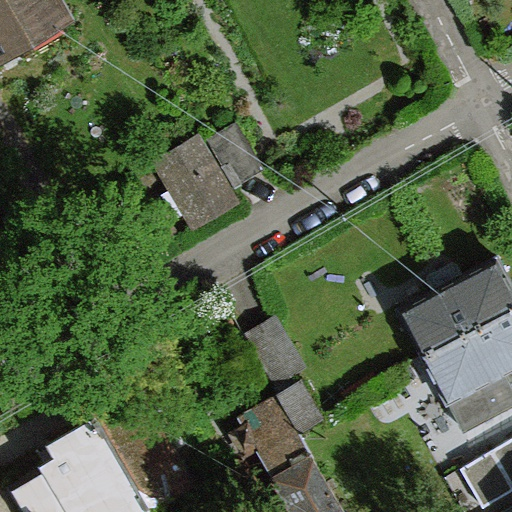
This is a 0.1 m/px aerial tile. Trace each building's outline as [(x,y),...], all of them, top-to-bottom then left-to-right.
[(0,0),(0,60),(31,43),(25,32),(60,11),(53,0),(0,0)] [(265,168),(238,123),(209,140),(236,185),(265,168)] [(239,207),(198,138),(152,166),(193,235),(239,207)] [(397,202),(329,242),(347,274),(416,234),(397,202)] [(402,306),(425,354),(511,308),(511,284),(498,256),(402,306)] [(511,308),(425,354),(467,429),(511,403),(511,384),(505,371),(511,367),(511,308)] [(302,364),(276,320),(251,335),(276,379),(302,364)] [(299,383),(278,394),(281,398),(301,433),(321,420),(299,383)] [(98,420),(148,507),(189,483),(138,395),(98,420)] [(281,398),(245,419),(297,511),(345,511),(301,433),(281,398)] [(98,420),(54,444),(62,458),(13,487),(26,511),(139,511),(148,507),(98,420)]
